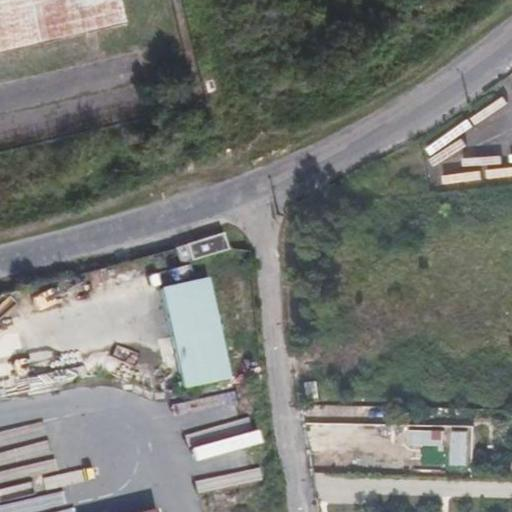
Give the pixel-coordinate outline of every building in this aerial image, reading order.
[(0,0),(0,49),(120,21),(114,0),(0,0)] [(228,248),(224,232),(173,249),(178,264),(228,248)] [(231,382),(215,281),(168,289),(185,390),(231,382)] [(319,380),(309,381),(310,400),(321,399),(319,380)] [(434,476),(435,450),(386,449),(385,474),(434,476)]
